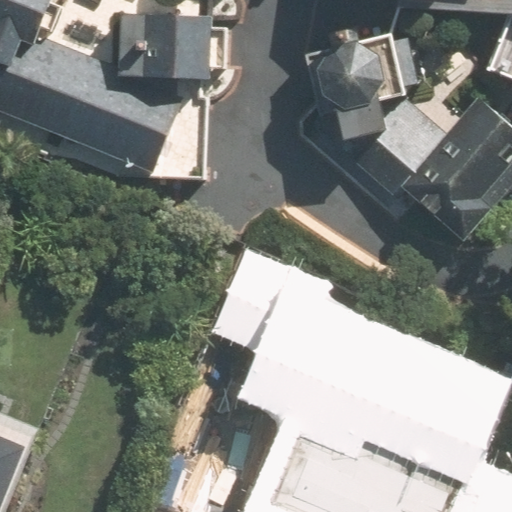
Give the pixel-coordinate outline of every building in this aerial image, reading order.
[(0,0),(0,66),(175,137),(205,62),(233,40),(234,0),(138,0),(137,27),(70,0),(0,0)] [(511,19),(494,64),(511,71),(511,19)] [(449,137),(399,94),(407,92),(393,36),(307,56),(320,107),(305,123),(394,200),(407,185),(467,238),(511,186),(511,127),(480,101),(449,137)] [(500,379),(289,296),(256,378),(299,395),(260,494),(305,511),(511,511),(511,477),(468,460),(500,379)] [(0,511),(9,511),(36,448),(0,433),(0,511)]
